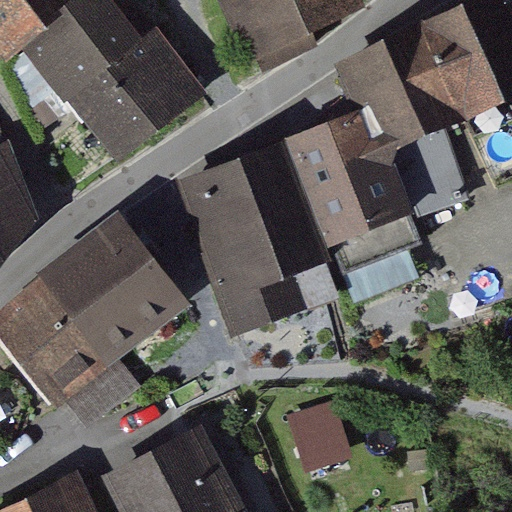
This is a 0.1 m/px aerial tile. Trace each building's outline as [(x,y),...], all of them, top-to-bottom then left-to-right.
[(109,23),(94,0),(0,0),(0,36),(45,104),(63,92),(113,164),(206,100),(139,3),(109,23)] [(356,17),(347,0),(215,0),(248,69),(356,17)] [(511,95),(511,44),(491,0),(472,0),(408,30),(452,124),(511,95)] [(452,124),(408,30),(322,70),(341,112),(366,164),(452,124)] [(341,112),(266,141),(268,147),(311,258),(390,228),(366,164),(341,112)] [(174,184),(180,199),(174,202),(231,338),(277,319),(260,278),(311,258),(268,147),(174,184)] [(0,273),(33,229),(2,152),(0,153),(0,273)] [(0,363),(44,419),(187,307),(126,231),(0,330),(0,363)] [(343,405),(301,418),(320,477),(362,464),(343,405)] [(161,459),(115,483),(129,511),(249,511),(210,434),(161,459)] [(106,511),(91,480),(30,507),(19,511),(106,511)] [(505,511),(503,494),(460,498),(461,511),(505,511)]
